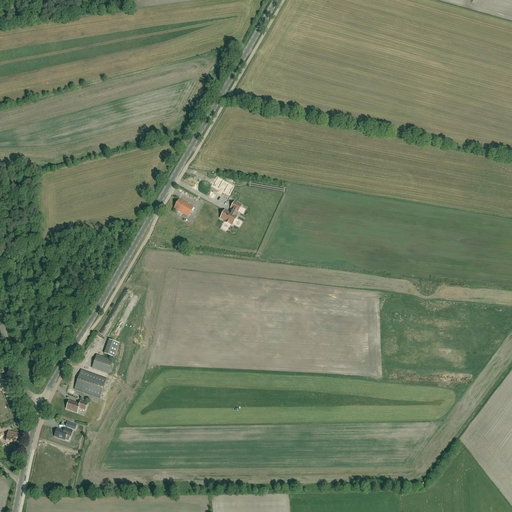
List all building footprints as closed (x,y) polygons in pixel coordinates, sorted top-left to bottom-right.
[(182,194),(197,200),(201,191),(186,185),(182,194)] [(174,209),(189,217),(194,207),(179,199),(174,209)] [(201,202),(194,219),(203,223),(210,206),(201,202)] [(225,211),(221,219),(226,221),(225,223),(229,225),(230,224),(232,225),(237,217),(235,216),(237,212),(238,212),(242,206),(234,202),(231,208),(232,209),(229,213),(225,211)] [(175,238),(193,248),(203,231),(184,221),(175,238)] [(110,340),(105,354),(114,358),(119,344),(110,340)] [(92,368),(109,374),(113,361),(97,355),(92,368)] [(74,390),(100,399),(107,379),(81,370),(74,390)] [(10,377),(0,380),(0,387),(0,388),(12,384),(10,377)] [(49,389),(52,382),(47,380),(44,386),(49,389)] [(77,413),(79,408),(85,410),(88,404),(81,402),(80,405),(69,401),(66,409),(77,413)] [(77,425),(67,421),(66,426),(75,430),(77,425)] [(73,431),(65,429),(64,431),(57,429),(55,436),(65,440),(67,435),(71,437),(73,431)] [(19,434),(8,431),(6,441),(17,443),(19,434)]
